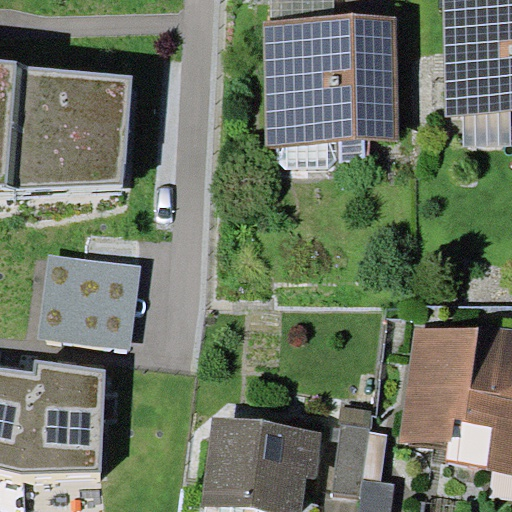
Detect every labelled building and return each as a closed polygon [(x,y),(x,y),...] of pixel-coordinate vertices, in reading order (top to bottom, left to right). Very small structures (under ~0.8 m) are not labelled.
[(271,0),(272,19),(335,19),(334,0),(271,0)] [(511,0),(444,0),(446,115),(462,115),(510,113),(511,113),(511,0)] [(272,19),(262,20),(265,145),(279,144),(339,143),(366,142),(399,141),(395,17),(335,19),(272,19)] [(0,185),(8,185),(15,189),(123,185),(133,74),(16,65),(17,60),(0,58),(0,185)] [(511,146),(510,113),(462,115),(463,148),(511,146)] [(367,162),(366,142),(339,143),(340,163),(367,162)] [(339,143),(279,144),(279,161),(288,168),(327,170),(340,163),(339,143)] [(140,266),(50,254),(39,338),(130,350),(140,266)] [(511,331),(414,327),(400,444),(448,449),(445,463),(511,474),(511,331)] [(34,371),(0,366),(0,468),(24,474),(103,471),(107,370),(34,358),(34,371)] [(341,406),(339,423),(371,427),(373,410),(341,406)] [(323,431),(213,417),(203,503),(206,504),(204,511),(257,511),(258,511),(269,511),(302,511),(307,475),(317,476),(323,431)] [(369,431),(341,427),(332,495),(360,498),(363,480),(369,431)] [(388,434),(369,431),(363,480),(382,482),(388,434)] [(382,482),(363,480),(360,498),(358,511),(390,511),(394,484),(382,482)]
